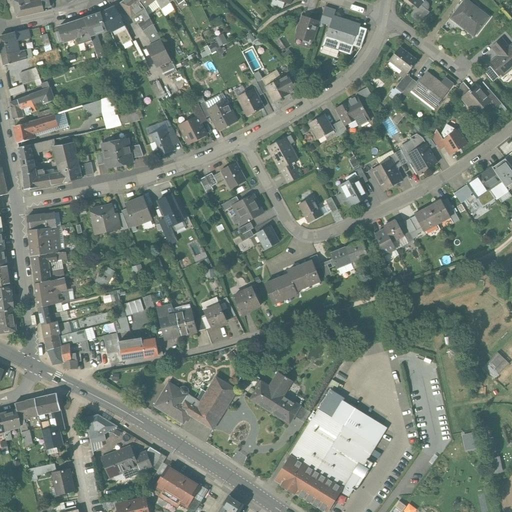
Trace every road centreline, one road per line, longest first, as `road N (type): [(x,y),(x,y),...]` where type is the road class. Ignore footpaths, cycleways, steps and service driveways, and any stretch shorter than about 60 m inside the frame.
road 1 (track): [(69,385),(86,371),(276,333),(472,262),(511,238)]
road 2 (residential): [(511,128),(410,197),(316,234),(286,220),(243,140)]
road 3 (residential): [(17,204),(117,185),(243,140)]
road 4 (residential): [(277,511),(83,392)]
road 5 (residential): [(243,140),(347,79),(384,16)]
road 6 (residential): [(17,204),(36,370)]
road 7 (residential): [(88,511),(71,425),(83,392)]
